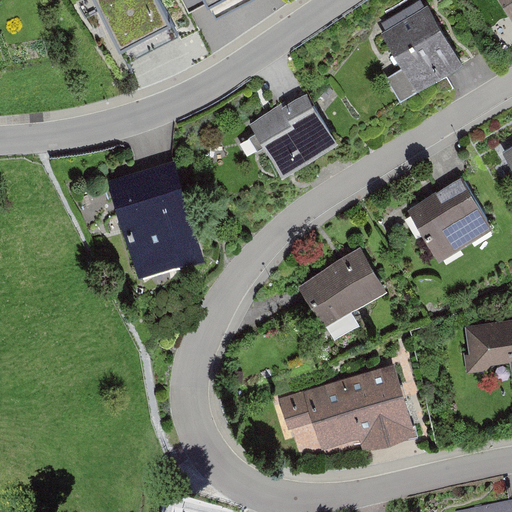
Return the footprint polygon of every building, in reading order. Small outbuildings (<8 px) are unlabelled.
[(159,0),(96,0),(128,59),(177,33),(159,0)] [(206,0),(213,13),(239,0),(206,0)] [(511,0),(490,0),(511,32),(511,0)] [(376,87),(392,115),(459,77),(424,16),(418,20),(414,14),(377,35),(381,42),(375,46),(393,77),(376,87)] [(282,178),(340,143),(310,91),(284,107),(281,102),(248,121),(282,178)] [(108,177),(137,279),(205,260),(176,158),(108,177)] [(403,216),(432,265),(486,233),(456,181),(426,198),(428,201),(403,216)] [(298,282),(325,327),(389,288),(362,243),(298,282)] [(510,368),(511,378),(511,377),(511,316),(461,325),(466,374),(510,368)] [(366,444),(416,429),(396,363),(279,399),(289,430),(315,422),(323,450),(364,437),(366,444)]
